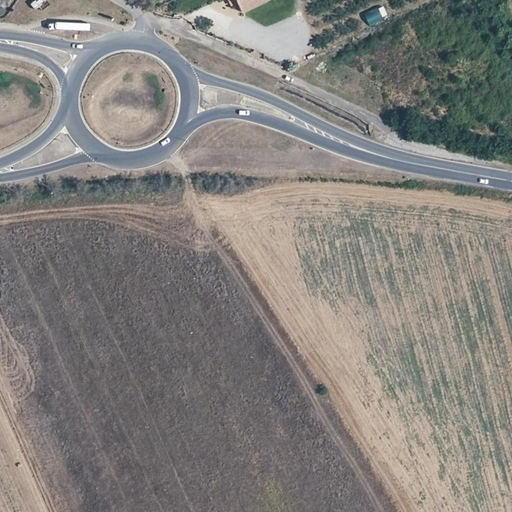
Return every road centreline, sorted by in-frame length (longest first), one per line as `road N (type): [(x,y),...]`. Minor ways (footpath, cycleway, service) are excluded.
road 1 (secondary): [(412,162),(178,65)]
road 2 (secondary): [(177,134),(202,116),(236,110),(412,162)]
road 3 (unknown): [(163,148),(183,292)]
